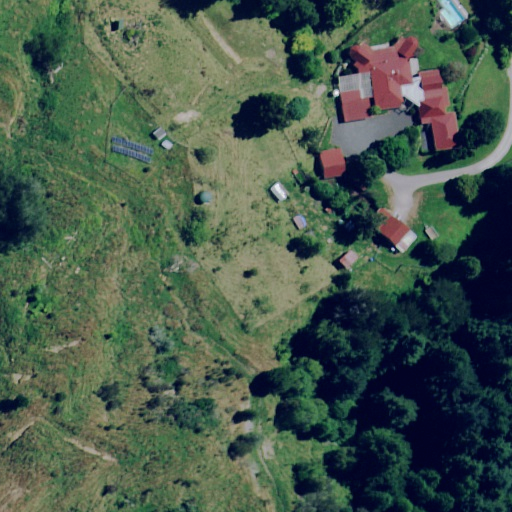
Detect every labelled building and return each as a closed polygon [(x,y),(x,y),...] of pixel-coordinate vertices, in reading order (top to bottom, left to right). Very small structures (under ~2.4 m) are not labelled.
[(372,98),(373,111),(399,109),(398,97),(402,97),(415,108),(417,126),(427,125),(428,136),(419,137),(421,154),(430,152),(434,152),(449,150),(458,149),(453,116),(449,117),(449,111),(444,112),(439,70),(415,73),(415,78),(407,79),(405,61),(415,48),(413,46),(415,43),(406,36),(404,39),(399,35),(389,49),(368,51),(353,41),(340,60),(355,70),(355,75),(336,77),(339,102),(340,115),(341,122),(371,119),(369,99),(372,98)] [(343,176),(339,150),(318,153),(322,179),(343,176)] [(414,236),(380,210),(367,227),(401,253),(414,236)] [(308,226),(302,215),(294,219),(299,231),(308,226)] [(356,258),(348,251),(338,261),(345,268),(356,258)]
